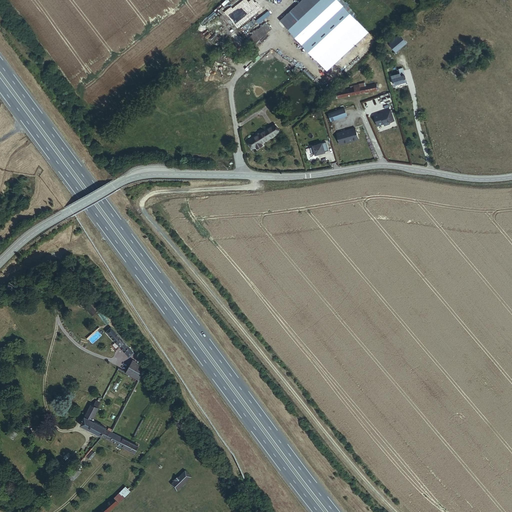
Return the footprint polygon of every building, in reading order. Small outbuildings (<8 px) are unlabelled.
[(249,0),(208,36),(215,44),(255,8),(249,0)] [(300,0),(279,21),(317,59),(357,18),(358,17),(340,0),(300,0)] [(268,14),(265,10),(254,21),(257,24),(268,14)] [(366,27),(357,18),(317,59),(325,67),(366,27)] [(252,47),(272,29),(266,22),(246,40),(252,47)] [(412,41),(406,34),(395,43),(401,50),(412,41)] [(217,62),(213,70),(232,79),(236,71),(217,62)] [(404,72),(396,74),(398,83),(411,80),(407,67),(402,68),(404,72)] [(365,81),(355,84),(356,86),(340,90),(341,97),(380,88),(379,81),(369,84),(365,81)] [(334,111),(336,119),(352,113),(350,106),(334,111)] [(400,120),(396,109),(380,114),(383,125),(390,123),(390,125),(396,123),(395,121),(400,120)] [(277,132),(279,135),(284,131),(277,124),(254,141),(257,146),(277,132)] [(363,137),(360,126),(342,132),(345,142),(363,137)] [(269,143),(279,135),(277,132),(257,146),(259,149),(263,146),(266,149),(270,146),(269,143)] [(323,144),(310,146),(312,153),(314,153),(315,156),(325,154),(323,144)] [(95,311),(87,301),(82,304),(91,314),(95,311)] [(133,354),(109,327),(104,332),(125,357),(128,355),(130,357),(133,354)] [(144,369),(146,366),(142,363),(139,366),(131,362),(125,373),(137,380),(144,369)] [(78,425),(99,437),(104,429),(93,422),(91,419),(101,400),(97,399),(94,402),(93,402),(91,406),(89,406),(78,425)] [(55,402),(46,404),(48,413),(58,411),(55,402)] [(27,420),(24,417),(23,419),(17,425),(19,428),(27,420)] [(137,447),(129,443),(110,433),(111,430),(108,428),(106,431),(104,430),(99,437),(132,454),(137,447)] [(93,456),(90,453),(84,459),(87,462),(93,456)] [(78,475),(72,469),(61,481),(67,487),(78,475)] [(188,479),(181,473),(173,482),(172,482),(168,487),(174,493),(188,479)] [(105,511),(123,496),(118,492),(95,511),(105,511)]
